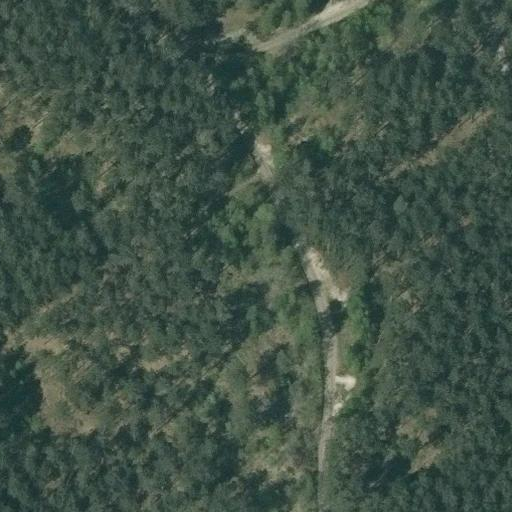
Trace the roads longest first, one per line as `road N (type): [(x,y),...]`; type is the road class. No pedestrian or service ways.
road 1 (unknown): [(334,511),(333,337),(259,143),(222,97),(219,79),(250,42),(352,0)]
road 2 (track): [(511,117),(481,0)]
